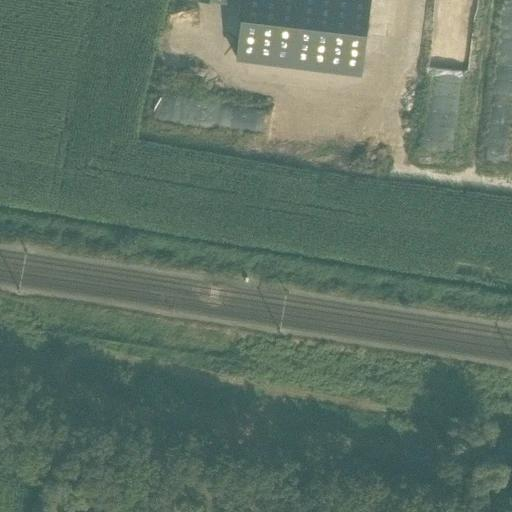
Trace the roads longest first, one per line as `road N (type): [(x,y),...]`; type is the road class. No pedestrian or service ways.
road 1 (tertiary): [(337,511),(0,431)]
road 2 (track): [(386,171),(416,0)]
